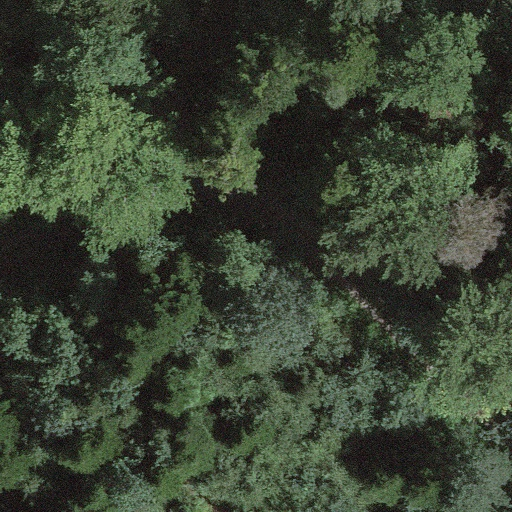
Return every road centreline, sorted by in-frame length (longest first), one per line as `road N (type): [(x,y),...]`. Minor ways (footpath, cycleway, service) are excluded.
road 1 (track): [(184,191),(231,194),(278,217),(511,422)]
road 2 (track): [(39,241),(184,191)]
